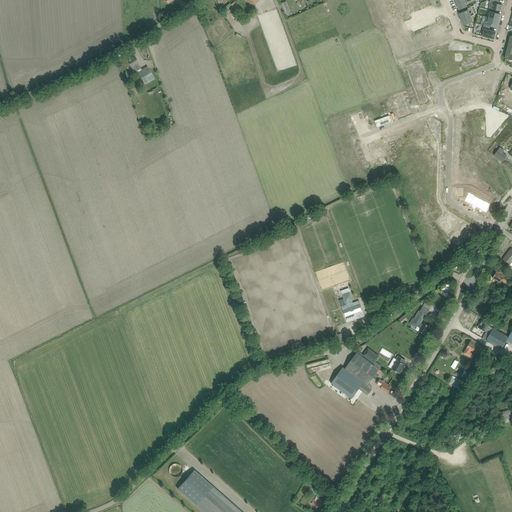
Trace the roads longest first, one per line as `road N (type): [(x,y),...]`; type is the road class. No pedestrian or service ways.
road 1 (unclassified): [(94,511),(126,496),(269,368),(356,344),(445,273),(472,283)]
road 2 (tertiary): [(339,511),(472,283)]
road 3 (unclassified): [(0,108),(121,55),(200,0)]
road 4 (track): [(380,428),(433,453),(398,511)]
